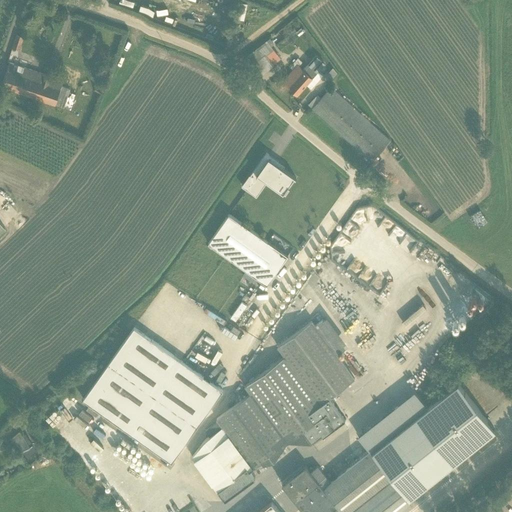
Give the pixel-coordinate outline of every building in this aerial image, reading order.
[(254,13),(258,5),(251,2),(247,10),(254,13)] [(291,26),(274,41),(280,48),(297,32),(291,26)] [(290,40),(293,43),(300,37),(297,33),(290,40)] [(16,34),(11,46),(17,48),(22,36),(16,34)] [(261,50),(269,59),(278,51),(271,42),(261,50)] [(297,59),(279,78),(295,93),(307,79),(310,83),(322,70),(331,78),(337,71),(317,52),(304,66),(297,59)] [(3,88),(55,106),(64,80),(12,62),(3,88)] [(331,84),(314,104),(374,156),(392,136),(331,84)] [(298,175),(265,150),(240,182),(254,193),(266,178),(285,192),(298,175)] [(265,281),(285,253),(227,210),(207,238),(265,281)] [(373,227),(383,229),(386,216),(376,214),(373,227)] [(429,303),(437,295),(414,272),(406,280),(429,303)] [(139,312),(155,292),(148,287),(133,307),(139,312)] [(173,329),(181,319),(168,309),(171,305),(164,300),(153,314),(173,329)] [(204,304),(195,318),(206,325),(209,321),(212,322),(218,313),(204,304)] [(221,415),(209,423),(195,449),(227,493),(258,470),(253,463),(287,439),(316,436),(349,412),(333,391),(357,374),(342,353),(350,348),(345,342),(350,339),(332,314),(320,323),(314,315),(279,341),(286,350),(248,377),(256,388),(220,414),(221,415)] [(136,315),(84,388),(174,452),(226,379),(136,315)] [(46,407),(40,414),(49,422),(55,414),(46,407)] [(21,426),(11,436),(20,445),(30,436),(21,426)] [(394,511),(416,496),(373,440),(331,477),(318,461),(311,467),(306,461),(282,480),(308,511),(394,511)] [(488,442),(470,455),(477,464),(495,451),(488,442)] [(286,511),(270,491),(243,511),(286,511)]
